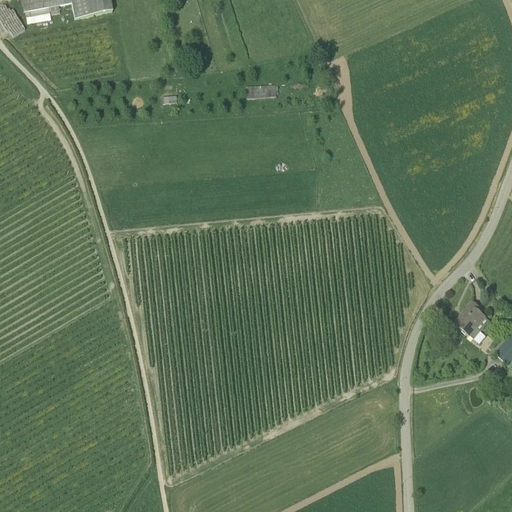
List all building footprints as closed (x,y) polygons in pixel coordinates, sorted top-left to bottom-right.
[(20,0),(23,15),(72,5),(76,24),(113,16),(109,0),(20,0)] [(248,102),(280,100),(279,88),(247,90),(248,102)] [(472,341),(487,322),(486,321),(477,313),(480,310),(472,304),(463,315),(465,316),(456,327),(472,341)] [(509,370),(511,365),(511,334),(493,356),(509,370)] [(452,345),(447,351),(450,354),(455,348),(452,345)]
